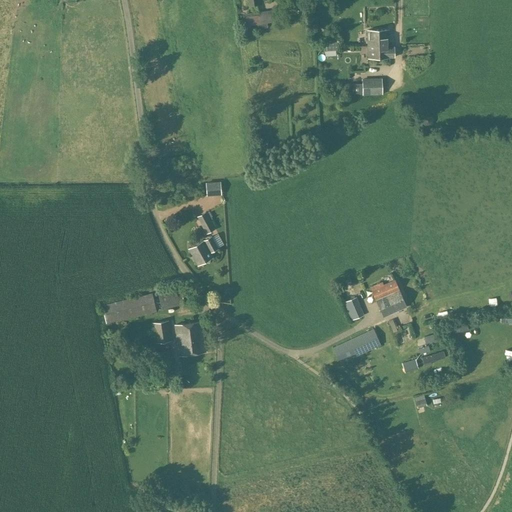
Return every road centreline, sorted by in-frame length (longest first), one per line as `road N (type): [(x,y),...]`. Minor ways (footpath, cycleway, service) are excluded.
road 1 (unclassified): [(212,308),(153,211),(120,0)]
road 2 (unclassified): [(212,511),(219,329),(212,308)]
